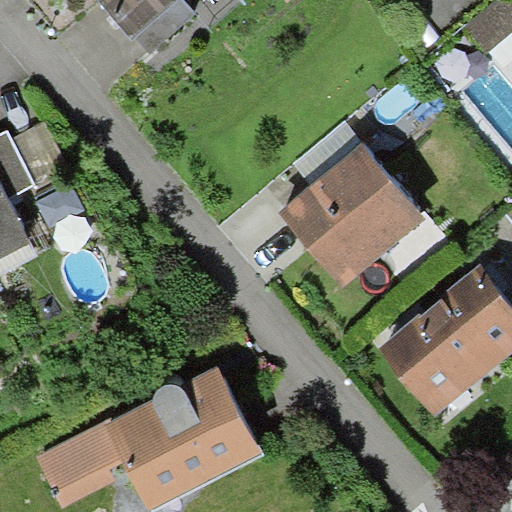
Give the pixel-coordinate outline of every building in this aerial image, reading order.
[(93,0),(122,33),(160,0),(93,0)] [(7,198),(33,184),(5,130),(0,132),(0,236),(21,225),(7,198)] [(281,212),(338,277),(418,208),(361,143),(281,212)] [(511,203),(500,213),(511,227),(511,203)] [(511,275),(511,227),(500,213),(477,232),(511,275)] [(384,344),(428,397),(511,328),(511,311),(477,269),(384,344)] [(255,441),(222,378),(187,396),(177,376),(170,375),(159,379),(155,389),(157,398),(40,459),(51,480),(46,483),(52,494),(57,491),(62,501),(111,476),(105,465),(125,455),(147,496),(206,465),(211,474),(259,449),(255,441)]
